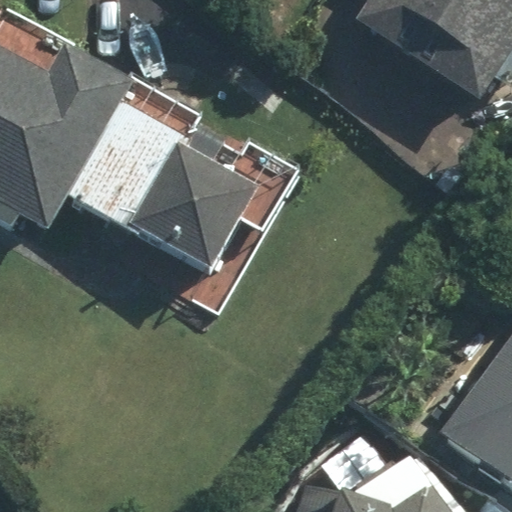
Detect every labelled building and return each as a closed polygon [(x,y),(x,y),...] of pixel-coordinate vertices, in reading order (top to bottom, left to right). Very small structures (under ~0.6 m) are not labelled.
[(287,0),(254,0),(277,15),(287,0)] [(511,80),(511,0),(393,0),(362,49),(483,126),(511,80)] [(48,96),(0,67),(0,228),(47,256),(69,219),(212,304),(260,224),(191,183),(196,175),(117,128),(131,104),(66,65),(48,96)] [(503,511),(511,511),(511,359),(435,461),(503,511)] [(430,511),(416,483),(360,511),(337,511),(307,500),(302,511),(430,511)]
